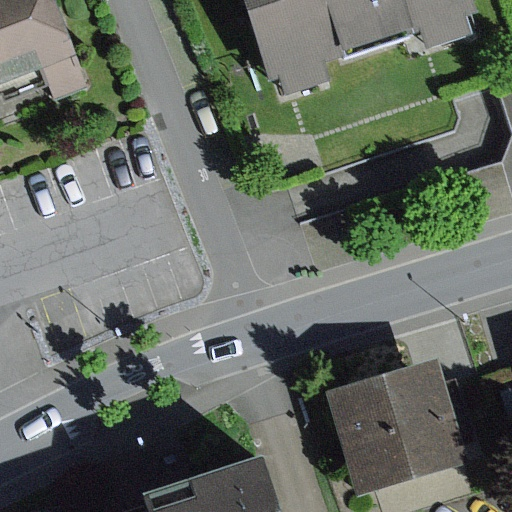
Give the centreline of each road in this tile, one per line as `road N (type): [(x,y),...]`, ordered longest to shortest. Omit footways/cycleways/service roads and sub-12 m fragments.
road 1 (residential): [(269,336),(136,0)]
road 2 (tertiary): [(269,336),(143,381),(0,455)]
road 3 (tertiary): [(511,260),(269,336)]
